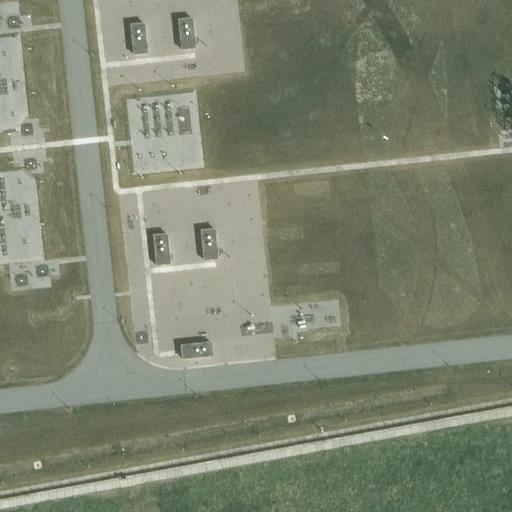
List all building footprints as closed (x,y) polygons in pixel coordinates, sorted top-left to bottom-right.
[(193,20),(178,21),(181,52),(196,51),(193,20)] [(145,25),(130,26),(134,57),(148,56),(145,25)] [(215,230),(201,232),(204,263),(219,261),(215,230)] [(168,236),(153,237),(156,268),(171,266),(168,236)] [(212,344),(181,347),(182,361),(213,358),(212,344)]
